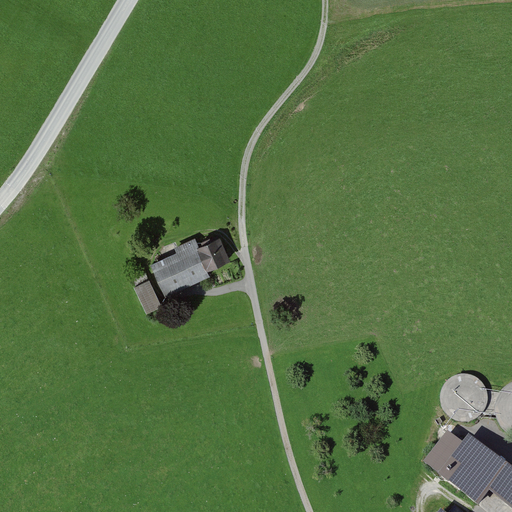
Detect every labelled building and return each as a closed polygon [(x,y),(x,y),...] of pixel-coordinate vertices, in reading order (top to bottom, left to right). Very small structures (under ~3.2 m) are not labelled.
[(176,256),(154,266),(168,296),(212,277),(209,271),(230,262),(220,240),(200,248),(195,237),(172,247),(176,256)] [(149,314),(165,305),(150,279),(134,288),(149,314)] [(481,385),(464,376),(446,381),(437,397),(441,415),(458,424),(476,420),(486,403),(481,385)] [(491,417),(501,435),(511,438),(511,383),(495,396),(491,417)] [(511,511),(511,470),(470,438),(440,475),(486,511),(511,511)]
